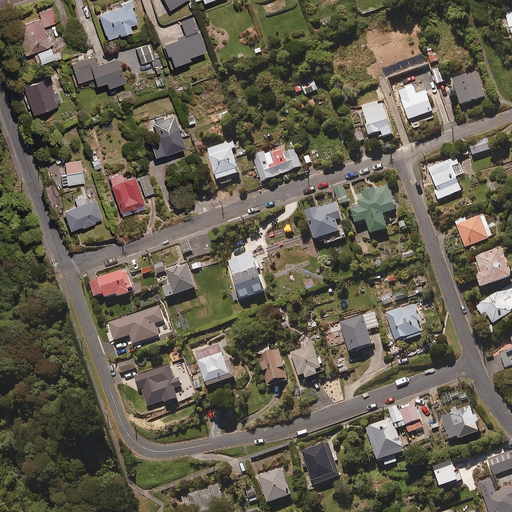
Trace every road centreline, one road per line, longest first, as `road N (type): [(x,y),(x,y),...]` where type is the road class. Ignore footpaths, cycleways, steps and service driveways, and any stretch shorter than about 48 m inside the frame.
road 1 (residential): [(474,362),(276,431),(146,448),(125,430),(67,269)]
road 2 (residential): [(399,154),(67,269)]
road 3 (residential): [(399,154),(474,362)]
road 4 (residential): [(67,269),(0,90)]
road 5 (residential): [(511,113),(399,154)]
